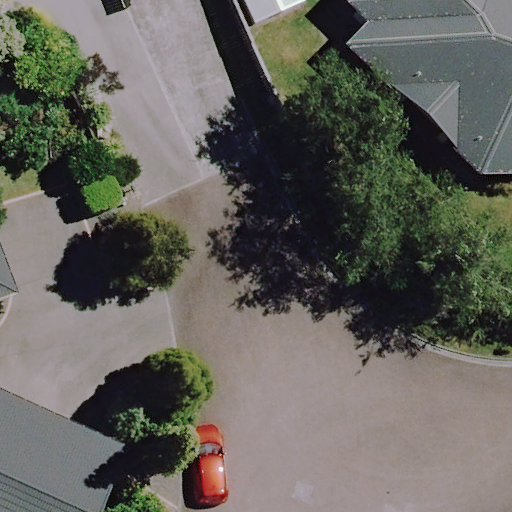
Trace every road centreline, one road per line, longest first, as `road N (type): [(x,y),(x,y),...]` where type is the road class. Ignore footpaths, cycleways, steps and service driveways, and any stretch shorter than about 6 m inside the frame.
road 1 (residential): [(301,477),(299,407),(217,191)]
road 2 (residential): [(301,477),(511,427)]
